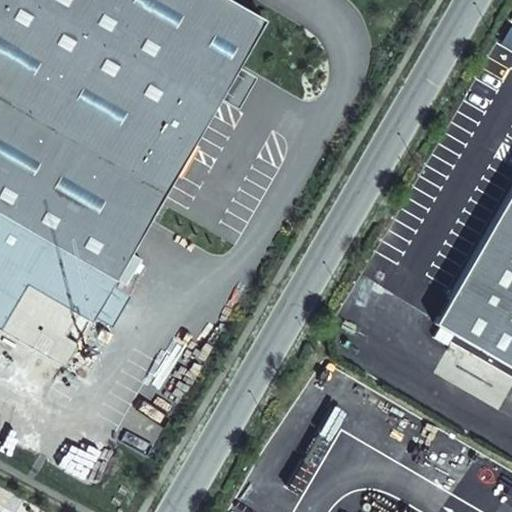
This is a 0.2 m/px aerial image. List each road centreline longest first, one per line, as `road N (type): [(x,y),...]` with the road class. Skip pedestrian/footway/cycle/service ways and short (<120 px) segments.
road 1 (tertiary): [(175,511),(472,0)]
road 2 (unknown): [(511,80),(380,334),(392,357),(511,422)]
